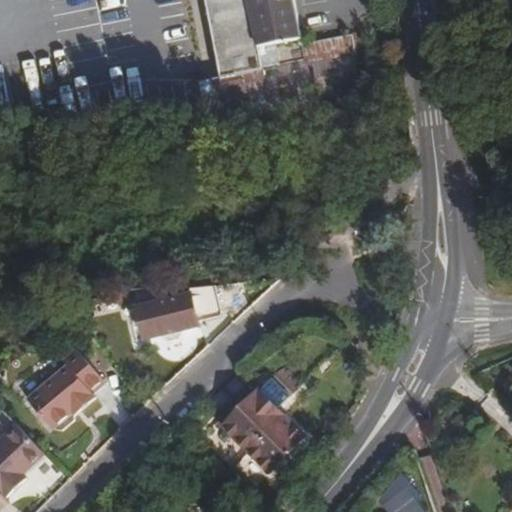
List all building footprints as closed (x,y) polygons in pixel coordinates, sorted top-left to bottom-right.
[(294,0),(209,0),(224,80),(203,84),(206,109),(209,127),(276,130),(339,119),(338,116),(354,113),(360,94),(352,37),(302,47),(294,0)] [(146,340),(163,335),(162,332),(183,326),(184,331),(201,327),(199,318),(221,313),(215,285),(193,290),(194,294),(138,307),(146,340)] [(179,337),(184,331),(183,326),(162,332),(163,335),(171,338),(179,337)] [(31,397),(56,428),(57,427),(59,428),(65,429),(77,419),(78,414),(98,397),(96,393),(108,383),(80,348),(66,360),(71,365),(31,397)] [(262,393),(243,412),(226,428),(251,453),(271,474),(306,439),(262,393)] [(0,423),(0,441),(20,423),(11,413),(0,423)] [(30,476),(27,473),(23,469),(28,465),(34,466),(48,452),(20,423),(0,441),(0,485),(10,496),(30,476)] [(222,481),(230,473),(218,462),(211,469),(222,481)] [(426,511),(410,477),(382,490),(391,511),(426,511)]
